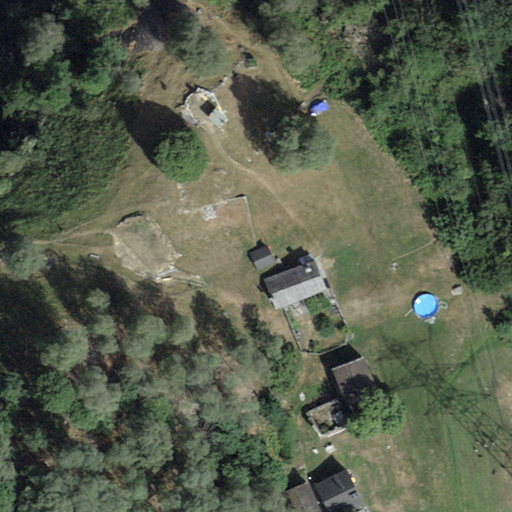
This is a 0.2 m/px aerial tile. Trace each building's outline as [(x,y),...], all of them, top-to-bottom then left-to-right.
[(276,262),(266,245),(248,255),(258,272),(276,262)] [(315,258),(261,280),(273,308),(327,286),(315,258)] [(365,354),(331,369),(347,405),(380,390),(365,354)] [(346,467),(313,487),(327,511),(344,511),(365,500),(346,467)] [(291,511),(325,511),(310,481),(283,496),(291,511)]
